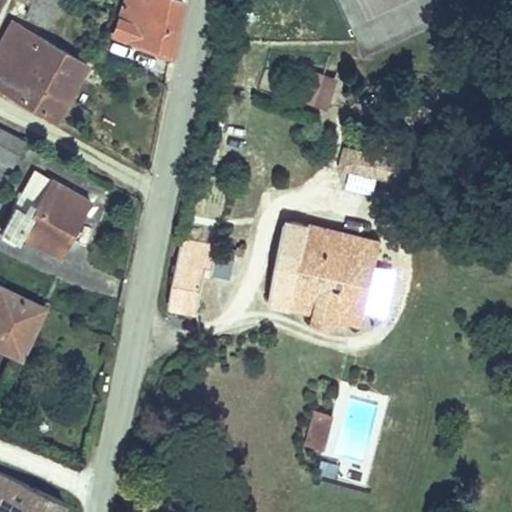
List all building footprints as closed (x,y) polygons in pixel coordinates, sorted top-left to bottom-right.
[(60,0),(29,0),(21,20),(45,32),(60,0)] [(124,22),(171,44),(178,11),(155,0),(120,0),(113,17),(124,22)] [(116,41),(166,66),(171,44),(124,22),(116,41)] [(7,31),(0,43),(0,95),(56,125),(84,71),(7,31)] [(303,98),(328,105),(337,75),(312,67),(303,98)] [(0,141),(9,146),(14,136),(0,129),(0,141)] [(346,134),(340,152),(407,169),(412,151),(346,134)] [(0,141),(0,163),(9,146),(0,141)] [(50,169),(94,191),(97,185),(56,162),(50,169)] [(60,245),(94,191),(50,169),(33,200),(21,195),(5,223),(25,234),(28,227),(60,245)] [(321,220),(284,213),(266,297),(304,306),(302,320),(320,324),(323,310),(360,318),(366,293),(343,288),(351,252),(374,256),(379,234),(321,220)] [(178,233),(163,302),(195,307),(202,273),(216,275),(223,243),(178,233)] [(343,288),(366,293),(374,256),(351,252),(343,288)] [(0,346),(16,354),(39,306),(0,288),(0,346)] [(325,446),(332,409),(312,406),(305,442),(325,446)] [(0,511),(53,511),(56,504),(1,471),(0,474),(0,511)]
